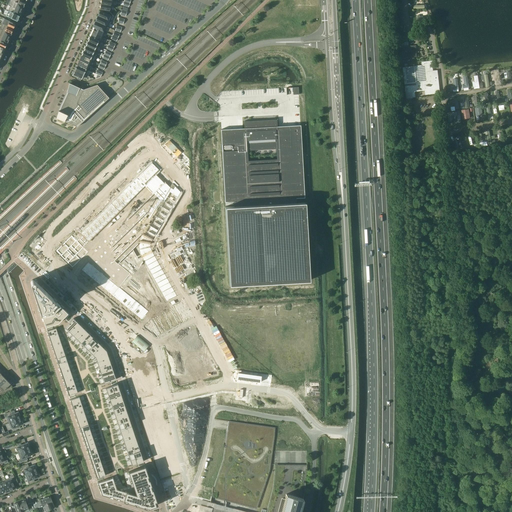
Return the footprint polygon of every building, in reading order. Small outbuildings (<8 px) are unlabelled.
[(24,6),(10,0),(8,5),(10,6),(21,11),(22,8),(24,6)] [(10,6),(8,10),(8,11),(19,16),(19,15),(20,13),(21,11),(10,6)] [(100,10),(97,16),(110,22),(112,16),(100,11),(100,10)] [(19,16),(8,11),(6,16),(17,21),(18,18),(19,16)] [(97,16),(95,21),(106,26),(106,27),(107,27),(110,22),(97,16)] [(7,20),(4,25),(13,29),(14,26),(15,24),(7,20)] [(95,21),(92,27),(93,27),(94,27),(104,31),(106,27),(106,26),(95,21)] [(13,29),(4,25),(2,29),(2,30),(11,34),(12,31),(13,29)] [(94,27),(92,32),(103,37),(105,32),(104,31),(94,27)] [(0,28),(0,34),(9,39),(10,36),(11,34),(2,30),(2,29),(0,28)] [(90,37),(89,37),(101,42),(103,37),(92,32),(90,37)] [(0,40),(7,43),(8,41),(9,39),(0,34),(0,40)] [(89,37),(87,41),(99,46),(101,42),(89,37)] [(408,46),(408,42),(408,39),(406,39),(406,43),(402,43),(403,63),(414,62),(414,57),(417,57),(416,46),(408,46)] [(87,41),(85,46),(96,51),(99,46),(87,41)] [(85,46),(83,51),(94,56),(96,51),(85,46)] [(81,55),(92,60),(94,56),(83,51),(81,55)] [(81,55),(79,60),(90,65),(92,60),(81,55)] [(77,65),(76,65),(88,70),(90,65),(79,60),(77,65)] [(433,71),(432,60),(422,61),(423,65),(403,67),(405,83),(417,82),(417,85),(406,86),(406,92),(413,92),(413,97),(416,97),(415,91),(425,90),(426,94),(440,93),(438,70),(433,71)] [(75,69),(74,70),(85,74),(85,75),(86,75),(88,70),(76,65),(76,66),(76,67),(75,67),(75,68),(75,70),(75,69)] [(72,74),(72,75),(73,75),(75,76),(78,77),(81,79),(82,79),(85,75),(85,74),(74,70),(74,72),(73,72),(73,74),(72,74)] [(59,111),(56,118),(77,127),(109,97),(97,85),(83,90),(69,83),(68,84),(70,84),(67,92),(68,93),(60,111),(59,111)] [(463,121),(469,120),(467,111),(461,112),(463,121)] [(244,121),(244,128),(245,143),(222,144),(225,202),(233,202),(234,206),(225,207),(229,285),(309,281),(305,202),(296,203),(296,198),(305,198),(300,125),(279,126),(277,127),(277,119),(274,119),(244,121)] [(15,171),(10,176),(21,188),(58,153),(54,148),(56,141),(55,141),(50,139),(49,138),(49,139),(49,138),(48,139),(46,140),(46,139),(45,140),(41,146),(40,146),(40,147),(36,150),(35,151),(35,152),(31,156),(31,155),(30,156),(25,161),(20,166),(19,166),(15,171)] [(152,163),(149,167),(155,173),(159,170),(152,163)] [(149,167),(145,170),(152,177),(155,173),(149,167)] [(145,170),(142,173),(148,180),(152,177),(145,170)] [(142,173),(138,177),(145,183),(148,180),(142,173)] [(0,207),(21,188),(10,176),(9,176),(0,185),(0,207)] [(138,177),(134,181),(141,187),(145,183),(138,177)] [(134,181),(130,184),(137,191),(141,187),(134,181)] [(172,183),(170,188),(174,190),(172,193),(178,197),(181,192),(172,183)] [(130,184),(127,188),(133,195),(137,191),(130,184)] [(127,188),(123,192),(129,199),(133,195),(127,188)] [(123,192),(119,196),(125,202),(129,199),(123,192)] [(166,194),(165,196),(175,202),(178,197),(172,193),(170,196),(166,194)] [(119,196),(115,200),(122,206),(125,202),(119,196)] [(165,196),(164,198),(168,200),(166,203),(172,206),(175,202),(165,196)] [(115,200),(111,203),(118,210),(122,206),(115,200)] [(111,203),(107,207),(114,214),(118,210),(111,203)] [(161,203),(159,206),(169,211),(172,206),(166,203),(165,206),(161,203)] [(159,206),(158,208),(162,210),(161,213),(166,216),(169,211),(159,206)] [(107,207),(103,211),(110,218),(114,214),(107,207)] [(103,211),(100,215),(106,221),(110,218),(103,211)] [(155,213),(154,215),(164,221),(166,216),(161,213),(159,216),(155,213)] [(100,215),(96,219),(102,225),(106,221),(100,215)] [(154,215),(153,217),(157,220),(155,222),(161,226),(164,221),(154,215)] [(96,219),(92,222),(98,229),(102,225),(96,219)] [(92,222),(88,226),(95,233),(98,229),(92,222)] [(149,223),(148,225),(158,231),(161,226),(155,222),(153,225),(149,223)] [(148,225),(147,227),(151,229),(149,232),(155,235),(158,231),(148,225)] [(88,226),(84,230),(91,237),(95,233),(88,226)] [(84,230),(80,234),(87,241),(91,237),(84,230)] [(143,233),(142,235),(152,240),(155,235),(149,232),(148,235),(144,232),(143,233)] [(140,240),(140,242),(151,244),(151,243),(151,242),(152,242),(152,241),(152,240),(142,235),(142,236),(141,237),(141,238),(140,239),(140,240)] [(72,236),(56,251),(73,268),(88,252),(77,241),(77,240),(75,237),(74,238),(72,236)] [(151,247),(140,249),(140,251),(140,252),(141,253),(141,254),(141,255),(142,257),(152,251),(152,250),(151,250),(151,249),(151,248),(151,247)] [(152,251),(142,257),(145,261),(154,256),(152,251)] [(154,256),(145,261),(147,266),(157,260),(154,256)] [(157,260),(147,266),(150,270),(159,265),(157,260)] [(86,265),(79,273),(84,277),(90,269),(86,265)] [(159,265),(150,270),(152,274),(162,269),(159,265)] [(90,269),(84,277),(88,281),(95,273),(90,269)] [(162,269),(152,274),(154,279),(164,273),(162,269)] [(95,273),(88,281),(92,284),(99,276),(95,273)] [(164,273),(154,279),(157,283),(167,278),(164,273)] [(99,276),(92,284),(97,288),(103,280),(99,276)] [(167,278),(157,283),(159,288),(169,282),(167,278)] [(31,281),(30,282),(31,282),(42,316),(43,319),(45,327),(58,322),(68,313),(61,306),(59,304),(43,288),(34,280),(33,279),(32,279),(32,280),(31,280),(31,281)] [(103,280),(97,288),(101,291),(108,283),(103,280)] [(169,282),(159,288),(162,292),(172,287),(169,282)] [(108,283),(101,291),(106,295),(112,287),(108,283)] [(112,287),(106,295),(110,298),(116,290),(112,287)] [(172,287),(162,292),(164,297),(174,291),(172,287)] [(116,290),(110,298),(114,302),(121,293),(117,290),(116,290)] [(174,291),(164,297),(167,301),(177,296),(174,291)] [(121,293),(114,302),(118,305),(125,297),(121,293)] [(125,297),(118,305),(123,308),(129,300),(125,297)] [(129,300),(123,308),(127,312),(133,304),(129,300)] [(151,320),(145,327),(146,328),(147,327),(151,330),(150,332),(151,332),(152,331),(156,335),(155,336),(156,336),(162,333),(161,332),(164,330),(165,332),(166,331),(171,328),(172,327),(178,324),(179,324),(178,322),(181,321),(182,322),(191,317),(190,316),(189,317),(186,311),(187,310),(186,309),(185,310),(182,304),(183,303),(183,302),(173,307),(174,309),(171,310),(171,309),(170,309),(170,310),(164,313),(164,312),(163,313),(158,316),(157,317),(158,318),(155,320),(154,318),(151,320)] [(133,304),(127,312),(131,315),(138,307),(133,304)] [(138,307),(131,315),(135,319),(142,310),(138,307)] [(142,310),(135,319),(140,322),(146,314),(142,310)] [(73,318),(64,327),(68,330),(69,331),(77,322),(73,318)] [(77,322),(69,331),(69,332),(72,334),(72,335),(81,326),(77,322)] [(194,325),(186,330),(188,335),(197,330),(194,325)] [(81,326),(72,335),(73,335),(76,338),(76,339),(85,330),(81,326)] [(85,330),(76,339),(77,339),(80,342),(89,333),(85,330)] [(197,330),(188,335),(191,340),(200,335),(197,330)] [(89,333),(80,342),(81,343),(83,346),(84,346),(93,337),(89,333)] [(200,335),(191,340),(194,345),(202,340),(200,335)] [(93,337),(84,346),(85,347),(87,349),(88,350),(96,341),(93,337)] [(174,337),(165,342),(166,347),(167,347),(176,345),(174,337)] [(202,340),(194,345),(196,349),(205,345),(202,340)] [(96,341),(88,350),(91,353),(92,354),(100,345),(96,341)] [(100,345),(92,354),(95,357),(106,351),(100,345)] [(205,345),(196,349),(199,354),(208,350),(205,345)] [(208,350),(199,354),(202,359),(204,358),(206,357),(209,355),(210,355),(208,350)] [(106,351),(95,357),(96,358),(97,362),(109,358),(106,351)] [(109,358),(97,362),(97,363),(99,367),(111,364),(109,358)] [(111,364),(99,367),(99,368),(100,372),(101,373),(112,369),(111,364)] [(218,365),(213,368),(217,377),(222,374),(218,365)] [(213,368),(208,371),(213,379),(217,377),(213,368)] [(112,369),(101,373),(102,377),(102,378),(114,374),(112,369)] [(208,371),(203,373),(208,382),(213,379),(208,371)] [(203,373),(198,376),(203,385),(208,382),(203,373)] [(114,374),(102,378),(103,378),(104,383),(116,379),(114,374)] [(4,383),(0,387),(0,388),(2,391),(6,388),(12,386),(10,384),(11,384),(7,380),(4,383)] [(176,385),(174,385),(176,391),(187,388),(185,383),(176,385)] [(117,384),(106,387),(107,392),(107,393),(119,389),(117,384)] [(119,389),(107,393),(108,394),(109,397),(109,398),(121,394),(119,389)] [(121,394),(109,398),(109,399),(111,402),(111,403),(123,399),(121,394)] [(123,399),(111,403),(111,404),(112,407),(113,408),(124,404),(123,399)] [(124,404),(113,408),(113,409),(114,413),(126,409),(124,404)] [(126,409),(114,413),(115,414),(116,418),(128,415),(126,409)] [(10,422),(21,417),(20,414),(19,414),(18,412),(12,414),(11,411),(4,414),(5,417),(6,417),(9,423),(10,422)] [(128,415),(116,418),(116,419),(117,423),(118,424),(129,420),(128,415)] [(23,421),(21,417),(10,422),(9,423),(11,428),(13,428),(13,429),(17,427),(17,426),(22,424),(22,422),(23,421)] [(129,420),(118,424),(119,428),(120,429),(131,425),(129,420)] [(131,425),(120,429),(120,430),(121,433),(121,434),(133,430),(131,425)] [(133,430),(121,434),(121,435),(123,438),(123,439),(135,435),(133,430)] [(135,435),(123,439),(123,440),(124,444),(125,444),(136,440),(135,435)] [(136,440),(125,444),(125,445),(126,449),(138,445),(136,440)] [(19,452),(19,453),(31,448),(29,444),(28,445),(27,443),(21,445),(21,444),(17,445),(18,447),(17,447),(19,452)] [(138,445),(126,449),(127,450),(128,454),(128,455),(140,451),(138,445)] [(32,452),(31,448),(19,453),(19,452),(18,453),(20,458),(19,459),(20,463),(28,460),(26,457),(32,454),(31,452),(32,452)] [(0,451),(0,463),(4,462),(5,464),(8,462),(6,456),(3,458),(1,454),(0,451)] [(140,451),(128,455),(130,459),(130,460),(142,456),(140,451)] [(142,456),(130,460),(132,465),(143,461),(142,456)] [(26,475),(38,470),(36,466),(35,467),(34,465),(29,467),(27,464),(22,466),(23,469),(24,469),(26,475)] [(113,476),(97,481),(98,482),(100,486),(99,486),(100,490),(101,490),(102,493),(101,493),(102,494),(109,496),(110,496),(113,497),(117,499),(117,498),(119,498),(119,499),(124,501),(124,500),(127,501),(127,502),(134,504),(134,503),(138,504),(137,505),(144,507),(144,506),(148,507),(148,508),(149,508),(151,507),(152,507),(155,506),(156,505),(156,503),(155,501),(156,501),(157,501),(156,500),(155,495),(153,489),(152,489),(151,486),(152,485),(149,479),(149,477),(148,476),(148,475),(147,471),(145,466),(133,469),(128,471),(133,485),(127,487),(115,483),(113,476)] [(29,484),(34,482),(33,479),(39,476),(38,474),(39,474),(38,470),(26,475),(25,475),(29,484)] [(5,480),(6,481),(10,490),(15,488),(14,485),(13,482),(15,481),(13,475),(10,476),(10,478),(5,480)] [(6,481),(1,483),(5,493),(6,492),(10,490),(6,481)] [(299,511),(303,499),(286,494),(285,499),(283,498),(278,511),(299,511)] [(39,507),(42,506),(52,502),(50,496),(48,497),(42,499),(40,500),(40,501),(34,504),(35,508),(39,507)] [(28,511),(30,511),(32,510),(30,504),(27,505),(25,499),(19,501),(23,511),(28,511)] [(23,511),(19,501),(14,504),(14,506),(16,511),(15,511),(23,511)] [(43,511),(55,507),(52,502),(42,506),(39,507),(41,511),(43,511)]
